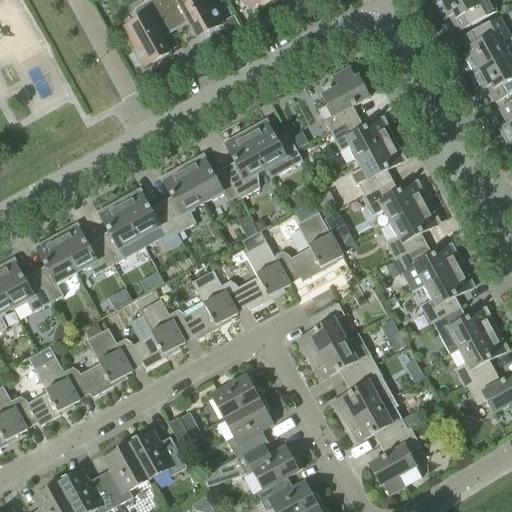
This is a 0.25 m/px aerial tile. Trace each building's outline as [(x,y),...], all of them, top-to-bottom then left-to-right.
[(172,25),(157,0),(150,0),(135,9),(133,14),(137,21),(124,28),(122,23),(121,24),(133,47),(132,48),(141,65),(143,64),(145,67),(169,54),(158,33),(172,25)] [(157,0),(172,25),(186,17),(197,38),(222,25),(220,21),(222,20),(212,4),(211,5),(208,0),(157,0)] [(242,0),(246,7),(248,6),(250,9),(266,0),(242,0)] [(451,21),(458,33),(496,12),(489,0),(440,0),(431,5),(441,22),(453,16),(455,19),(451,21)] [(461,59),(470,76),(508,55),(502,43),(510,39),(499,18),(461,39),(467,51),(471,49),(473,52),(461,59)] [(511,62),(508,55),(470,76),(479,93),(491,86),(493,90),(489,92),(495,103),(511,94),(511,62)] [(323,121),(329,133),(354,120),(348,109),(368,98),(357,77),(354,79),(348,68),(332,77),(338,87),(321,96),(326,105),(317,110),(323,121)] [(498,129),(508,147),(511,144),(511,102),(499,109),(505,121),(508,119),(510,123),(498,129)] [(352,152),(356,160),(391,141),(386,131),(388,130),(383,119),(360,131),(354,120),(329,133),(340,153),(348,149),(350,153),(352,152)] [(266,124),(245,135),(265,171),(270,180),(301,163),(288,138),(277,144),(266,124)] [(308,144),(303,134),(292,140),(298,150),(308,144)] [(236,167),(225,173),(241,202),(242,201),(241,200),(259,190),(257,177),(256,175),(265,171),(245,135),(225,147),(236,167)] [(357,185),(364,198),(389,185),(382,173),(403,162),(391,141),(356,160),(361,169),(349,175),(355,187),(357,185)] [(203,159),(182,170),(202,205),(210,201),(211,202),(222,196),(226,204),(229,203),(231,207),(241,202),(225,173),(214,179),(203,159)] [(173,202),(162,208),(175,232),(176,232),(178,235),(196,225),(190,214),(194,212),(193,210),(202,205),(182,170),(161,181),(173,202)] [(386,216),(391,224),(426,205),(420,195),(423,194),(417,183),(394,195),(389,185),(364,198),(362,199),(372,218),(382,213),(384,217),(386,216)] [(140,193),(119,205),(138,240),(147,235),(148,237),(154,234),(158,242),(175,232),(162,208),(151,214),(140,193)] [(110,237),(99,242),(112,267),(124,260),(120,253),(131,247),(130,245),(138,240),(119,205),(98,216),(110,237)] [(386,244),(396,263),(423,248),(417,237),(437,226),(426,205),(391,224),(395,233),(393,234),(396,239),(386,244)] [(337,213),(323,221),(332,236),(346,229),(337,213)] [(282,253),(273,258),(273,259),(287,284),(298,278),(302,284),(324,272),(322,269),(342,258),(326,229),(322,222),(318,214),(296,227),(309,250),(290,261),(288,258),(282,253)] [(262,220),(254,224),(258,232),(266,228),(262,220)] [(77,228),(56,240),(75,275),(84,270),(85,272),(90,269),(94,277),(112,267),(99,242),(88,248),(77,228)] [(46,271),(36,277),(51,305),(63,298),(57,287),(68,281),(67,279),(75,275),(56,240),(35,251),(46,271)] [(230,283),(221,287),(220,288),(234,313),(235,313),(246,307),(249,313),(271,301),(269,298),(289,287),(287,284),(273,259),(273,258),(265,243),(243,256),(256,279),(237,290),(235,287),(230,283)] [(425,288),(460,269),(455,259),(457,258),(451,247),(429,259),(423,248),(396,263),(390,266),(396,278),(402,275),(412,295),(425,288)] [(14,263),(0,270),(0,287),(12,310),(21,305),(22,307),(27,304),(33,315),(51,305),(36,277),(25,283),(14,263)] [(432,325),(457,312),(451,301),(474,289),(468,278),(465,279),(460,269),(425,288),(429,297),(428,298),(430,302),(420,308),(430,326),(432,325)] [(177,312),(168,316),(168,317),(182,342),(193,336),(196,342),(218,330),(217,327),(236,316),(235,313),(234,313),(220,288),(221,287),(213,272),(190,285),(203,308),(184,319),(183,316),(177,312)] [(0,333),(7,329),(1,318),(5,316),(4,314),(12,310),(0,287),(0,333)] [(124,341),(115,345),(115,346),(129,371),(140,365),(144,371),(166,359),(164,356),(184,345),(182,342),(168,317),(168,316),(160,301),(138,314),(151,337),(131,348),(130,345),(124,341)] [(299,340),(310,361),(345,341),(341,333),(342,332),(336,321),(344,317),(337,304),(313,318),(319,329),(299,340)] [(463,323),(457,312),(432,325),(449,357),(459,352),(494,333),(489,323),(491,321),(485,310),(463,323)] [(72,370),(63,374),(62,375),(76,400),(77,400),(87,394),(91,400),(113,388),(111,385),(131,374),(129,371),(115,346),(115,345),(107,330),(101,334),(97,326),(85,333),(89,340),(85,343),(98,366),(79,377),(77,374),(72,370)] [(464,390),(467,388),(491,375),(485,364),(508,352),(502,341),(500,343),(494,333),(459,352),(464,360),(462,361),(464,365),(454,371),(464,390)] [(401,334),(389,340),(396,352),(407,346),(401,334)] [(342,370),(348,381),(375,366),(369,355),(358,361),(352,349),(350,350),(345,341),(310,361),(322,381),(342,370)] [(19,399),(10,404),(9,404),(23,429),(24,429),(35,423),(38,429),(60,417),(58,414),(78,403),(77,400),(76,400),(62,375),(63,374),(54,359),(53,360),(48,352),(34,361),(38,368),(32,372),(45,395),(26,406),(25,403),(19,399)] [(342,412),(348,422),(392,398),(375,366),(348,381),(354,392),(334,403),(340,414),(342,412)] [(420,369),(411,375),(416,384),(425,378),(420,369)] [(511,377),(497,386),(491,375),(467,388),(476,407),(484,403),(487,407),(488,406),(493,415),(510,407),(511,410),(511,377)] [(210,396),(224,421),(263,400),(258,390),(256,389),(254,388),(252,389),(245,377),(210,396)] [(9,404),(10,404),(2,389),(0,389),(0,450),(8,446),(6,443),(26,432),(24,429),(23,429),(9,404)] [(377,433),(383,444),(407,431),(395,410),(398,408),(392,398),(348,422),(353,432),(351,434),(356,445),(377,433)] [(236,460),(237,461),(263,446),(257,436),(273,427),(266,415),(268,412),(268,411),(268,410),(268,408),(263,400),(224,421),(235,441),(228,445),(236,460)] [(415,416),(405,421),(410,429),(419,424),(415,416)] [(168,425),(180,446),(190,440),(179,419),(168,425)] [(410,429),(407,431),(383,444),(388,455),(368,466),(380,487),(383,486),(389,496),(421,479),(410,459),(412,458),(410,454),(420,448),(410,429)] [(136,438),(127,442),(148,483),(167,473),(171,479),(187,470),(173,443),(162,449),(154,433),(142,439),(141,438),(137,437),(136,438)] [(112,475),(102,481),(117,508),(133,499),(129,493),(148,483),(127,442),(117,448),(116,449),(115,452),(115,453),(115,454),(104,461),(112,475)] [(285,449),(269,458),(263,446),(237,461),(236,460),(202,480),(207,490),(246,477),(253,474),(263,493),(282,482),(283,482),(303,471),(297,460),(295,459),(293,459),(291,459),(285,449)] [(65,477),(56,482),(72,511),(94,511),(96,511),(110,511),(117,508),(102,481),(91,487),(82,471),(72,477),(66,476),(65,477)] [(39,511),(72,511),(56,482),(46,487),(45,488),(45,489),(45,490),(46,492),(33,499),(39,511)] [(266,511),(272,509),(273,511),(310,511),(321,506),(316,496),(315,495),(313,494),(312,494),(310,495),(305,485),(289,493),(283,482),(282,482),(263,493),(256,496),(264,511),(266,511)]
